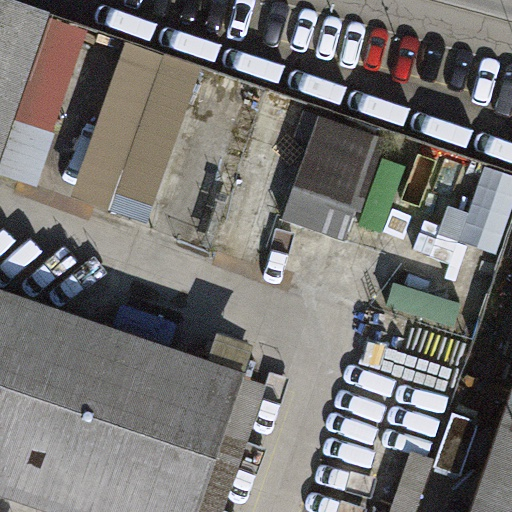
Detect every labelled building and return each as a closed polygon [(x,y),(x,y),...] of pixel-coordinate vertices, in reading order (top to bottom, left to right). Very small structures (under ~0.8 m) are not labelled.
[(0,508),(11,511),(230,511),(269,400),(246,392),(257,361),(218,348),(210,370),(0,298),(0,191),(20,133),(58,146),(87,63),(124,76),(131,55),(0,9),(0,508)] [(205,80),(131,55),(124,76),(78,210),(151,235),(205,80)] [(386,154),(322,132),(298,203),(362,225),(386,154)] [(511,511),(511,418),(480,511),(511,511)] [(426,511),(440,471),(414,462),(396,511),(426,511)]
